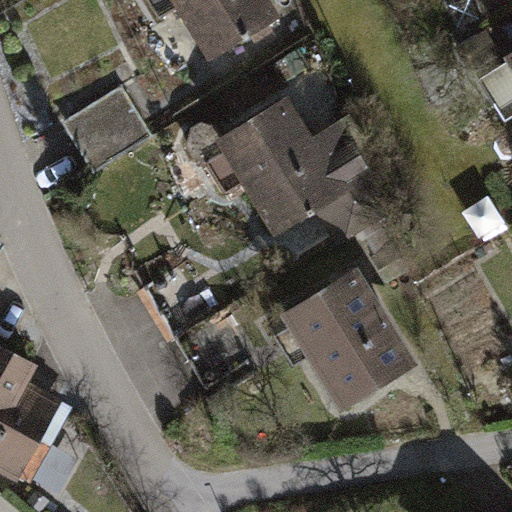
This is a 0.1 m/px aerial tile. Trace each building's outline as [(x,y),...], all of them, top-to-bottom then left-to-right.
[(181,0),(216,55),(275,18),(263,0),(181,0)] [(72,116),(104,167),(155,136),(123,85),(72,116)] [(219,130),(204,125),(193,132),(188,146),(195,159),(209,163),(228,194),(250,182),(276,227),(325,200),(346,232),(389,206),(353,117),(310,145),(285,105),(224,140),(219,130)] [(192,261),(147,288),(207,388),(252,361),(192,261)] [(293,314),(348,407),(413,368),(358,275),(293,314)] [(0,463),(28,480),(51,439),(43,434),(64,398),(25,376),(36,357),(0,335),(0,463)]
